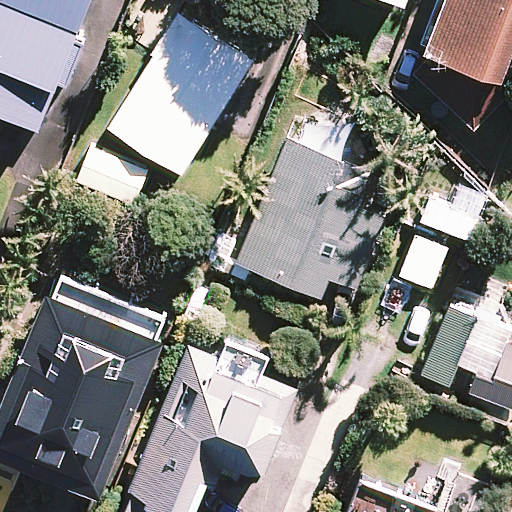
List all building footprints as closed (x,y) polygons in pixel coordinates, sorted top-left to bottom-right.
[(0,98),(44,117),(62,75),(70,78),(94,21),(86,17),(93,0),(0,0),(0,10),(4,12),(0,21),(0,98)] [(511,0),(438,0),(423,38),(411,68),(471,124),(511,85),(511,0)] [(255,54),(183,9),(112,123),(184,168),(255,54)] [(338,101),(308,115),(300,136),(292,132),(240,256),(323,291),(331,271),(359,283),(393,200),(377,193),(386,172),(351,157),(370,115),(338,101)] [(149,166),(94,143),(85,165),(140,188),(149,166)] [(489,188),(461,177),(452,201),(431,194),(423,215),(472,234),(489,188)] [(448,244),(417,232),(402,272),(434,283),(448,244)] [(176,317),(59,269),(0,410),(0,446),(105,490),(176,317)] [(511,402),(511,333),(509,332),(511,326),(511,324),(453,299),(423,370),(451,382),(461,359),(481,367),(473,386),(511,402)] [(266,350),(232,336),(225,354),(192,340),(121,511),(190,511),(216,448),(264,467),(298,384),(258,367),(266,350)] [(431,511),(373,511),(348,502),(344,511),(438,511),(433,510),(431,511)]
